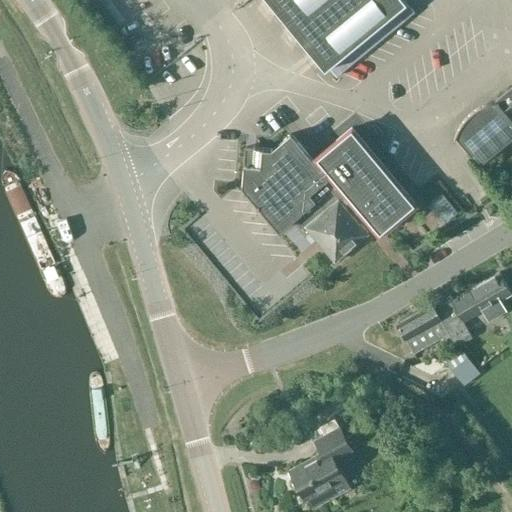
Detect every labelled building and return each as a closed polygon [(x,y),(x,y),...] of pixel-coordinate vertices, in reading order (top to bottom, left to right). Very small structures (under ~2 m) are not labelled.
[(268,0),(325,68),(328,65),(342,54),(394,10),(405,0),(268,0)] [(414,10),(406,0),(405,0),(394,10),(402,20),(414,10)] [(342,54),(328,65),(335,74),(349,63),(342,54)] [(511,127),(511,87),(497,100),(490,101),(482,103),(475,107),(468,112),(463,117),(459,124),(455,131),(453,139),(454,139),(457,132),(474,153),(467,154),(467,155),(476,154),(481,152),(511,127)] [(245,145),(242,185),(280,229),(296,215),(323,246),(335,260),(368,231),(360,220),(367,214),(380,229),(414,200),(351,126),(317,155),(319,158),(316,161),(291,131),(273,147),(245,145)] [(11,157),(0,162),(0,189),(55,313),(77,303),(11,157)] [(458,211),(442,193),(430,203),(446,221),(458,211)] [(450,295),(397,325),(405,339),(413,353),(444,336),(449,345),(454,342),(447,330),(463,321),(482,310),(489,322),(508,311),(501,299),(511,293),(499,272),(453,299),(450,295)] [(447,364),(464,385),(480,372),(463,350),(447,364)] [(362,388),(352,391),(354,398),(364,395),(362,388)] [(322,452),(290,469),(306,499),(308,498),(313,507),(338,494),(333,484),(345,478),(334,458),(352,449),(340,427),(315,440),(322,452)]
